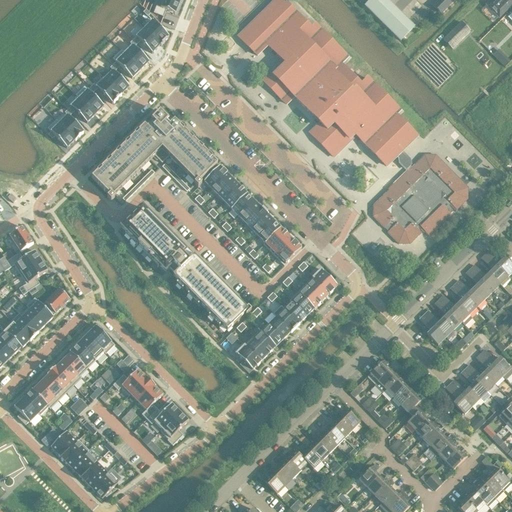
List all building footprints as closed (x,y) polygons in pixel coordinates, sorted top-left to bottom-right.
[(156,7),(154,14),(163,18),(166,12),(175,15),(180,3),(181,4),(182,0),(164,0),(161,9),(156,7)] [(311,28),(284,0),(274,0),(237,37),(257,58),(267,48),(281,62),(261,81),(286,107),(294,99),(318,124),(308,133),(333,159),(355,137),(386,168),(398,157),(399,156),(398,156),(402,152),(402,153),(418,137),(397,116),(401,112),(368,77),(361,84),(342,65),(349,58),(315,24),(311,28)] [(400,42),(414,27),(386,0),(371,0),(365,7),(400,42)] [(438,0),(432,7),(441,15),(454,0),(438,0)] [(487,6),(481,11),(493,23),(499,18),(507,10),(511,5),(511,0),(491,0),(486,5),(487,6)] [(152,22),(144,30),(160,46),(160,47),(168,39),(169,38),(153,22),(152,22)] [(461,23),(443,40),(452,49),(470,32),(461,23)] [(136,38),(133,41),(137,45),(140,43),(152,55),(160,47),(160,46),(144,30),(136,38)] [(123,53),(140,72),(149,63),(134,48),(137,45),(133,41),(130,44),(131,45),(123,53)] [(121,51),(113,60),(116,63),(113,66),(117,70),(120,67),(132,80),(140,72),(123,53),(121,51)] [(105,80),(104,80),(120,97),(121,96),(129,88),(114,73),(117,70),(113,66),(110,69),(113,72),(105,80)] [(93,86),(91,89),(95,93),(98,90),(112,105),(113,104),(114,104),(121,97),(121,96),(120,97),(104,80),(105,80),(103,78),(95,87),(93,86)] [(84,88),(75,97),(77,98),(95,116),(104,108),(92,96),(95,93),(91,89),(88,91),(84,88)] [(71,108),(68,111),(72,115),(75,112),(87,124),(95,116),(77,98),(69,106),(71,108)] [(58,123),(57,123),(75,141),(75,142),(76,141),(83,134),(84,133),(69,118),(72,115),(68,111),(65,114),(66,115),(58,123)] [(97,173),(92,179),(109,197),(107,199),(111,202),(114,199),(113,198),(154,157),(162,164),(169,157),(195,184),(194,185),(198,189),(201,185),(199,183),(213,169),(217,165),(212,160),(210,161),(207,157),(208,156),(202,150),(201,151),(197,148),(199,147),(193,141),(192,142),(188,138),(189,137),(184,131),(182,133),(179,129),(180,128),(174,122),(169,126),(167,124),(169,122),(159,113),(150,122),(152,124),(147,129),(144,127),(138,132),(139,133),(135,137),(135,136),(129,142),(130,142),(126,146),(125,145),(119,151),(120,152),(117,156),(116,155),(110,160),(111,161),(107,165),(106,164),(101,170),(102,171),(98,174),(97,173)] [(56,121),(47,130),(51,133),(48,136),(52,140),(55,137),(67,149),(75,142),(75,141),(57,123),(58,123),(56,121)] [(409,161),(401,153),(399,156),(398,157),(400,159),(401,164),(407,170),(408,171),(373,206),(373,210),(373,217),(384,229),(388,233),(387,233),(398,245),(410,245),(421,234),(420,233),(422,230),(429,238),(451,216),(450,215),(453,212),(451,211),(454,208),(456,211),(468,200),(468,189),(436,156),(428,156),(424,156),(412,168),(410,167),(410,166),(409,161)] [(213,169),(199,183),(201,185),(204,183),(211,190),(227,175),(227,174),(223,170),(222,170),(220,168),(219,167),(215,171),(213,169)] [(218,197),(233,181),(227,175),(211,190),(218,197)] [(233,181),(218,197),(224,203),(240,188),(233,181)] [(231,210),(247,195),(246,195),(240,188),(224,203),(231,210)] [(11,195),(7,199),(13,204),(16,201),(11,195)] [(231,210),(231,211),(238,217),(253,202),(247,195),(231,210)] [(244,224),(261,208),(260,208),(253,202),(238,217),(244,224)] [(244,224),(252,231),(268,215),(261,208),(244,224)] [(221,325),(227,331),(244,314),(246,316),(251,311),(248,307),(245,310),(193,257),(188,262),(182,256),(185,252),(142,209),(122,229),(138,245),(137,245),(148,256),(149,256),(165,272),(169,268),(175,275),(173,277),(190,294),(191,293),(201,303),(200,304),(211,315),(212,314),(222,324),(221,325)] [(252,231),(258,238),(274,222),(267,216),(268,215),(252,231)] [(280,229),(274,222),(258,238),(265,244),(281,229),(280,229)] [(9,236),(21,253),(33,245),(22,228),(9,236)] [(263,246),(270,253),(287,236),(281,229),(265,244),(263,246)] [(294,242),(287,236),(270,253),(277,260),(294,242)] [(284,267),(301,250),(301,249),(298,247),(298,246),(294,242),(277,260),(284,267)] [(485,255),(508,278),(511,273),(511,266),(505,259),(501,263),(490,251),(485,255)] [(14,267),(20,276),(41,262),(35,253),(35,252),(23,260),(19,254),(7,262),(11,269),(14,267)] [(511,282),(508,278),(485,255),(481,260),(493,271),(489,275),(500,286),(503,289),(511,282)] [(0,264),(5,272),(11,269),(7,262),(4,258),(0,260),(0,264)] [(47,271),(41,262),(20,276),(26,285),(23,287),(27,294),(29,293),(35,288),(40,285),(36,280),(48,272),(47,271)] [(500,286),(489,275),(486,278),(474,266),(470,270),(493,293),(500,286)] [(337,287),(321,270),(313,278),(329,295),(334,291),(333,291),(337,287)] [(485,301),(493,293),(470,270),(466,275),(477,287),(474,290),(485,301)] [(329,295),(313,278),(305,286),(321,302),(329,295),(329,296),(329,295)] [(470,294),(469,292),(459,282),(454,286),(477,309),(485,301),(474,290),(470,294)] [(321,302),(305,286),(297,294),(314,310),(321,302)] [(469,316),(477,309),(454,286),(450,290),(462,302),(458,305),(469,316)] [(23,296),(27,294),(23,287),(19,290),(23,296)] [(38,293),(35,288),(29,293),(31,297),(38,293)] [(45,304),(42,307),(52,318),(52,317),(55,314),(55,315),(56,314),(69,301),(70,301),(59,290),(45,304),(45,303),(45,304)] [(314,310),(297,294),(289,301),(291,303),(292,303),(306,317),(314,310)] [(469,316),(458,305),(455,309),(443,297),(439,301),(462,324),(461,324),(464,327),(472,320),(469,316)] [(13,299),(8,304),(11,307),(16,303),(13,299)] [(26,308),(28,309),(45,326),(53,319),(53,318),(52,317),(52,318),(42,307),(34,299),(26,308)] [(454,332),(461,324),(462,324),(439,301),(435,306),(446,317),(443,320),(454,332)] [(291,303),(284,310),(299,326),(299,325),(306,317),(292,303),(291,303)] [(7,312),(11,307),(8,304),(3,309),(7,312)] [(291,334),(299,326),(284,310),(281,307),(272,315),(276,318),(291,334)] [(38,333),(45,326),(28,309),(21,316),(20,316),(38,334),(38,333)] [(454,332),(443,320),(439,324),(428,312),(424,317),(446,339),(454,332)] [(11,323),(12,324),(13,324),(30,341),(29,342),(30,342),(39,334),(38,333),(38,334),(20,316),(21,316),(19,314),(11,323)] [(438,347),(446,339),(424,317),(419,321),(431,332),(427,336),(438,347)] [(283,340),(290,333),(291,334),(276,318),(268,326),(283,340)] [(22,349),(29,342),(30,341),(13,324),(12,324),(5,332),(21,348),(22,349)] [(283,340),(268,326),(261,333),(276,348),(283,340)] [(95,328),(87,336),(104,353),(104,354),(105,355),(115,346),(101,333),(103,332),(98,327),(97,328),(96,327),(95,328)] [(268,355),(275,348),(276,348),(261,333),(259,331),(252,339),(268,355)] [(0,341),(14,356),(21,348),(5,332),(0,336),(0,341)] [(87,336),(78,344),(96,362),(104,354),(104,353),(87,336)] [(260,363),(268,355),(252,339),(244,346),(244,347),(260,363)] [(0,357),(6,363),(14,356),(0,341),(0,357)] [(87,370),(96,362),(78,344),(70,353),(69,353),(70,354),(71,354),(87,370)] [(242,345),(234,353),(243,362),(240,366),(246,372),(249,368),(252,371),(253,371),(252,371),(256,367),(257,368),(261,363),(260,363),(244,347),(244,346),(242,345)] [(511,375),(511,371),(501,360),(500,359),(496,363),(485,352),(481,355),(503,378),(506,381),(511,375)] [(80,377),(87,370),(71,354),(70,354),(63,361),(79,378),(80,377)] [(496,386),(503,378),(481,355),(476,360),(487,371),(484,374),(496,386)] [(81,379),(80,377),(79,378),(63,361),(56,369),(55,369),(73,387),(81,379)] [(121,361),(116,366),(119,369),(123,372),(128,367),(124,364),(121,361)] [(390,372),(386,368),(388,366),(384,361),(371,375),(368,378),(375,386),(377,383),(378,384),(390,372)] [(496,386),(484,374),(481,378),(470,367),(466,370),(467,372),(488,393),(496,386)] [(66,395),(73,387),(55,369),(56,369),(55,368),(47,376),(47,377),(48,377),(66,395)] [(488,393),(467,372),(466,370),(461,375),(472,386),(469,389),(480,401),(483,404),(491,396),(488,393)] [(129,397),(130,396),(130,395),(146,379),(138,371),(128,381),(123,376),(113,386),(118,392),(120,389),(129,397)] [(115,372),(111,377),(114,381),(119,376),(115,372)] [(376,386),(374,387),(382,395),(386,391),(400,377),(396,373),(393,376),(390,372),(378,384),(376,386)] [(58,402),(66,395),(48,377),(47,377),(40,384),(58,402)] [(109,385),(114,381),(111,377),(106,382),(109,385)] [(393,399),(405,387),(401,383),(403,381),(400,377),(386,391),(393,399)] [(130,396),(138,403),(154,387),(155,388),(155,387),(146,378),(146,379),(130,395),(130,396)] [(480,401),(469,389),(465,393),(454,381),(450,385),(473,408),(480,401)] [(50,410),(58,402),(40,384),(33,391),(32,392),(49,408),(48,409),(50,410)] [(464,416),(473,408),(450,385),(445,390),(457,401),(453,405),(464,416)] [(162,395),(155,388),(154,387),(138,403),(146,412),(142,416),(147,421),(157,410),(153,406),(163,396),(162,395)] [(359,387),(350,395),(355,399),(363,392),(359,387)] [(401,407),(415,393),(411,389),(409,391),(405,387),(393,399),(401,407)] [(99,388),(94,393),(98,397),(103,392),(99,388)] [(40,417),(48,409),(49,408),(32,392),(33,391),(32,390),(31,391),(23,399),(38,415),(40,417)] [(93,401),(98,397),(94,393),(90,398),(93,401)] [(415,393),(401,407),(409,415),(413,419),(421,411),(417,406),(420,403),(416,399),(418,396),(415,393)] [(100,399),(104,403),(108,399),(104,395),(100,399)] [(366,411),(374,403),(370,398),(362,407),(366,411)] [(30,423),(38,415),(23,399),(15,408),(14,408),(21,415),(17,418),(25,426),(29,423),(30,424),(30,423)] [(374,403),(366,411),(370,415),(378,407),(374,403)] [(84,404),(79,408),(83,412),(87,407),(84,404)] [(498,417),(506,426),(507,425),(511,420),(511,404),(501,415),(498,417)] [(154,423),(162,431),(180,413),(172,405),(161,415),(157,410),(147,421),(151,426),(154,423)] [(78,417),(83,412),(79,408),(74,413),(78,417)] [(116,409),(112,413),(117,418),(121,414),(116,409)] [(415,432),(427,421),(423,417),(426,415),(421,411),(413,419),(407,424),(415,432)] [(188,421),(180,413),(162,431),(160,432),(168,441),(167,442),(172,447),(183,436),(178,432),(188,422),(188,421)] [(336,416),(352,432),(359,425),(348,413),(344,417),(340,413),(336,416)] [(381,426),(389,418),(385,414),(377,422),(381,426)] [(126,416),(121,420),(126,425),(130,420),(126,416)] [(344,440),(352,432),(336,416),(332,420),(336,424),(332,428),(344,440)] [(389,418),(381,426),(385,430),(393,422),(389,418)] [(69,419),(64,424),(67,427),(72,422),(69,419)] [(423,440),(437,426),(433,422),(430,425),(427,421),(415,432),(423,440)] [(84,426),(89,431),(92,428),(87,423),(84,426)] [(63,432),(67,427),(64,424),(59,428),(63,432)] [(430,448),(442,436),(438,433),(441,430),(437,426),(423,440),(430,447),(430,448)] [(97,432),(92,428),(89,431),(93,436),(97,432)] [(344,440),(332,428),(329,432),(324,428),(320,432),(336,448),(344,440)] [(54,440),(59,436),(55,432),(50,437),(54,440)] [(57,455),(61,459),(77,443),(76,443),(66,432),(51,448),(58,455),(57,455)] [(329,455),(336,448),(320,432),(317,435),(321,440),(317,444),(329,455)] [(47,436),(41,442),(46,447),(53,441),(47,436)] [(452,442),(448,438),(446,440),(442,436),(430,448),(430,447),(427,450),(434,458),(438,455),(452,442)] [(394,453),(402,445),(398,440),(390,449),(394,453)] [(78,441),(76,443),(77,443),(61,459),(64,463),(65,462),(71,469),(87,453),(87,454),(89,452),(78,441)] [(157,447),(152,442),(147,447),(152,452),(157,447)] [(446,463),(457,452),(453,448),(456,446),(452,442),(438,455),(446,463)] [(104,447),(109,452),(112,448),(108,443),(104,447)] [(329,455),(317,444),(313,448),(309,443),(305,447),(321,463),(329,455)] [(402,445),(394,453),(398,457),(407,449),(402,445)] [(313,471),(321,463),(305,447),(301,451),(306,455),(302,459),(308,465),(313,471)] [(117,453),(112,448),(109,452),(114,456),(117,453)] [(457,452),(446,463),(453,471),(467,457),(463,453),(461,456),(457,452)] [(97,463),(87,454),(87,453),(71,469),(78,475),(77,476),(81,479),(97,463)] [(302,459),(296,453),(292,457),(288,453),(284,457),(300,473),(308,465),(302,459)] [(409,468),(418,460),(413,456),(405,464),(409,468)] [(292,480),(300,473),(284,457),(280,461),(284,465),(281,469),(292,480)] [(124,467),(127,463),(123,458),(119,462),(124,467)] [(418,460),(409,468),(413,473),(422,464),(418,460)] [(107,474),(97,463),(81,479),(84,483),(85,483),(92,489),(107,474)] [(367,489),(379,478),(375,474),(379,469),(375,465),(371,470),(370,469),(359,481),(367,489)] [(509,482),(495,468),(492,466),(488,470),(492,475),(489,479),(503,494),(511,485),(509,482)] [(292,480),(281,469),(277,472),(273,468),(269,472),(285,488),(292,480)] [(424,484),(433,475),(428,471),(420,479),(424,484)] [(277,496),(285,488),(269,472),(265,476),(269,480),(265,484),(277,496)] [(118,484),(109,476),(107,474),(92,489),(94,491),(102,500),(105,497),(106,498),(111,493),(110,492),(118,484)] [(435,492),(442,485),(437,479),(433,475),(424,484),(428,488),(432,491),(433,490),(435,492)] [(375,497),(391,481),(387,477),(382,481),(379,478),(367,489),(375,497)] [(489,479),(485,483),(480,478),(477,482),(496,501),(503,494),(489,479)] [(382,504),(394,493),(390,489),(395,485),(391,481),(375,497),(382,504)] [(485,506),(488,509),(496,501),(477,482),(473,486),(477,490),(474,494),(485,506)] [(379,507),(384,511),(389,511),(406,496),(402,492),(398,496),(394,493),(382,504),(379,507)] [(465,493),(462,497),(476,511),(487,511),(490,510),(488,509),(485,506),(474,494),(469,498),(465,493)] [(405,511),(409,508),(406,504),(410,500),(406,496),(389,511),(405,511)] [(459,510),(456,511),(476,511),(462,497),(458,501),(462,505),(458,509),(459,510)]
